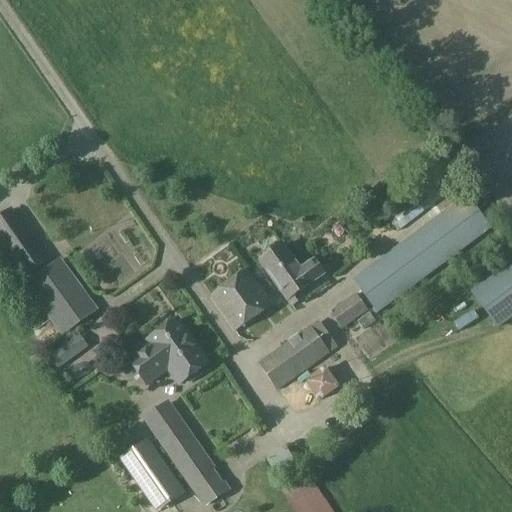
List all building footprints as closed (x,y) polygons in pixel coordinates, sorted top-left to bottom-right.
[(383,215),(397,233),(449,194),(435,176),(383,215)] [(466,196),(352,282),(377,315),(492,229),(466,196)] [(47,261),(11,211),(0,218),(0,240),(25,276),(47,261)] [(281,245),(259,261),(269,277),(292,260),(281,245)] [(63,335),(96,310),(60,260),(25,285),(63,335)] [(292,260),(269,277),(292,308),(302,301),(297,294),(324,276),(313,261),(300,271),(292,260)] [(511,261),(506,266),(470,293),(497,330),(511,318),(511,261)] [(210,297),(235,332),(272,306),(247,271),(210,297)] [(354,296),(330,314),(342,330),(366,312),(354,296)] [(467,315),(454,297),(430,314),(443,332),(467,315)] [(369,315),(357,323),(363,331),(375,323),(369,315)] [(150,345),(128,360),(144,382),(167,366),(180,383),(176,386),(177,387),(184,382),(189,383),(200,375),(201,370),(208,365),(176,321),(148,341),(150,345)] [(328,354),(310,328),(258,364),(277,391),(328,354)] [(48,358),(57,370),(88,348),(79,335),(48,358)] [(82,363),(78,366),(86,376),(90,373),(91,368),(88,364),(82,363)] [(296,378),(308,399),(330,386),(317,365),(296,378)] [(168,402),(143,420),(189,486),(213,470),(215,469),(168,402)] [(120,460),(156,511),(157,511),(184,493),(147,441),(120,460)] [(327,511),(308,469),(277,483),(290,511),(327,511)]
